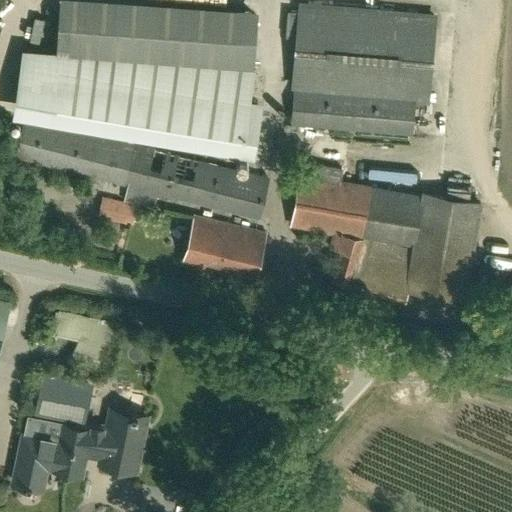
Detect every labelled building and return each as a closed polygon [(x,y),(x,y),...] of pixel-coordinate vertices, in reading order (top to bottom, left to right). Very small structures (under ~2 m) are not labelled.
[(22,47),(13,109),(256,150),(263,98),(251,96),(256,67),(254,66),(258,8),(146,0),(59,0),(56,50),(22,47)] [(412,133),(415,101),(429,103),(436,12),(299,0),(297,0),(290,88),(292,88),(290,123),(412,133)] [(16,155),(128,183),(124,199),(137,202),(148,205),(152,189),(257,216),(268,176),(58,123),(26,115),(26,118),(16,155)] [(302,160),(300,179),(294,225),(346,234),(334,276),(350,281),(350,280),(405,294),(408,286),(463,296),(481,202),(424,191),(424,195),(341,184),(343,167),(302,160)] [(132,224),(137,202),(124,199),(124,200),(102,195),(97,215),(132,224)] [(183,260),(253,277),(265,230),(194,213),(183,260)] [(49,244),(51,235),(42,233),(39,241),(49,244)] [(0,344),(10,298),(0,295),(0,344)] [(43,371),(34,413),(84,424),(93,382),(43,371)] [(89,435),(90,429),(29,417),(25,434),(22,434),(12,482),(25,485),(25,487),(30,488),(30,486),(41,488),(45,467),(81,475),(85,454),(101,457),(100,462),(135,469),(146,416),(137,414),(137,412),(132,411),(132,413),(111,409),(104,439),(89,435)]
